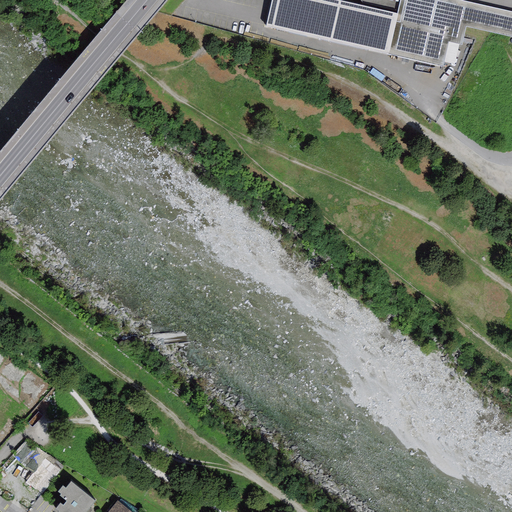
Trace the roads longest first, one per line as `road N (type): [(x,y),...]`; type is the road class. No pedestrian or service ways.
road 1 (track): [(0,333),(146,468),(215,511)]
road 2 (secondary): [(145,0),(0,173)]
road 3 (track): [(102,428),(180,461),(228,468),(278,493)]
